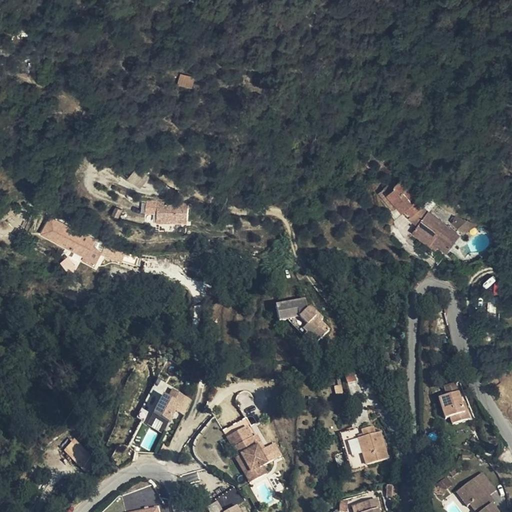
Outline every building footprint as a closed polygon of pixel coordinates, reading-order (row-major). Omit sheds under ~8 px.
[(180,74),(177,85),(191,89),(194,77),(180,74)] [(394,155),(390,148),(380,152),(384,160),(394,155)] [(360,173),(359,174),(356,182),(362,185),(366,176),(360,173)] [(399,204),(410,217),(422,206),(420,204),(417,200),(419,198),(402,179),(397,183),(394,179),(385,187),(399,204)] [(394,208),(399,204),(385,187),(380,191),(394,208)] [(435,203),(430,198),(423,207),(422,206),(410,217),(419,223),(414,230),(431,244),(433,241),(440,246),(448,252),(461,234),(428,211),(435,203)] [(186,207),(167,206),(167,211),(166,211),(166,218),(186,217),(186,207)] [(469,220),(457,214),(453,223),(465,232),(478,224),(469,220)] [(61,231),(63,227),(54,222),(52,226),(61,231)] [(84,253),(90,243),(64,231),(61,238),(74,245),(73,247),(84,253)] [(501,246),(506,240),(503,237),(497,243),(501,246)] [(77,267),(82,261),(73,255),(68,262),(77,267)] [(267,267),(273,261),(270,257),(264,263),(267,267)] [(306,310),(304,301),(275,308),(278,323),(286,321),(299,318),(307,326),(303,330),(307,334),(316,344),(328,332),(319,323),(322,320),(314,313),(311,316),(306,310)] [(299,318),(286,321),(290,325),(302,337),(307,334),(303,330),(307,326),(299,318)] [(312,347),(316,344),(307,334),(302,337),(312,347)] [(457,374),(453,364),(447,366),(451,376),(457,374)] [(355,382),(348,370),(343,372),(347,385),(355,382)] [(338,374),(332,375),(334,387),(340,386),(338,374)] [(453,384),(443,387),(447,397),(437,400),(445,420),(450,419),(452,425),(469,419),(467,413),(463,414),(460,403),(453,384)] [(179,409),(185,400),(172,392),(167,401),(162,397),(150,416),(158,420),(166,425),(176,408),(179,409)] [(366,466),(387,459),(379,433),(374,435),(370,436),(368,429),(361,431),(362,435),(363,438),(358,439),(366,466)] [(350,472),(362,468),(351,431),(338,434),(350,472)] [(235,449),(239,458),(243,457),(251,474),(248,475),(253,484),(268,477),(264,468),(268,465),(262,454),(266,451),(259,437),(235,449)] [(63,449),(80,468),(92,457),(75,438),(63,449)] [(243,457),(239,458),(237,460),(251,486),(253,484),(248,475),(251,474),(243,457)] [(452,478),(458,473),(456,470),(449,475),(452,478)] [(495,491),(481,474),(474,479),(489,497),(495,491)] [(489,497),(474,479),(471,482),(482,496),(480,497),(488,507),(490,506),(491,506),(494,503),(489,497)] [(495,511),(491,506),(490,506),(488,507),(480,497),(482,496),(471,482),(460,490),(471,505),(470,506),(474,511),(495,511)] [(396,499),(397,486),(387,486),(385,498),(396,499)] [(466,508),(470,506),(471,505),(460,490),(455,494),(466,508)] [(237,491),(218,497),(221,508),(240,502),(237,491)] [(352,508),(353,511),(376,511),(378,510),(375,500),(352,508)] [(238,511),(237,509),(230,511),(222,511),(218,503),(207,509),(209,511),(238,511)]
